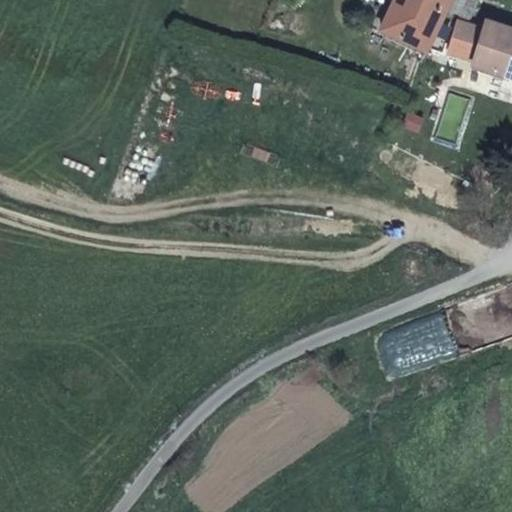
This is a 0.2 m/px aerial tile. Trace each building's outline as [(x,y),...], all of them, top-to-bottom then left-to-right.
[(377,0),(368,21),(382,28),(394,0),(377,0)] [(451,0),(394,0),(382,28),(406,42),(425,50),(427,51),(446,11),(451,0)] [(479,0),(451,0),(446,11),(470,20),(479,0)] [(365,28),(423,57),(425,50),(406,42),(382,28),(368,21),(365,28)] [(485,33),(479,32),(470,61),(475,62),(474,66),(511,77),(511,31),(488,24),(485,33)] [(470,61),(479,32),(461,25),(451,54),(470,61)] [(419,132),(424,116),(406,110),(401,126),(419,132)]
